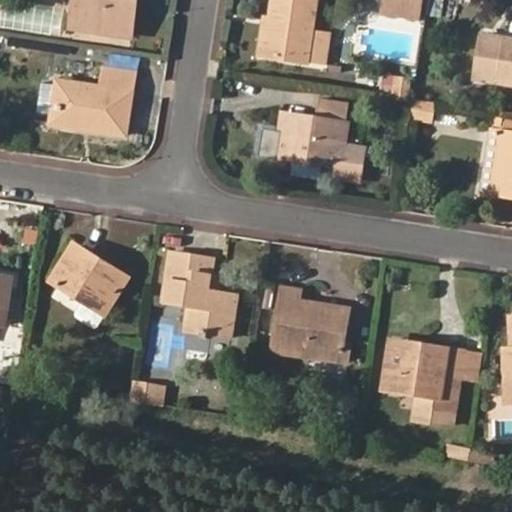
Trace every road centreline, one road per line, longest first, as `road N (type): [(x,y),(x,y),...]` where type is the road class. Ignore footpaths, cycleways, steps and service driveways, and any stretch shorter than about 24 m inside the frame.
road 1 (track): [(511,495),(301,446),(30,422),(0,410)]
road 2 (residential): [(176,195),(511,246)]
road 3 (residential): [(176,195),(205,0)]
road 4 (residential): [(0,171),(176,195)]
